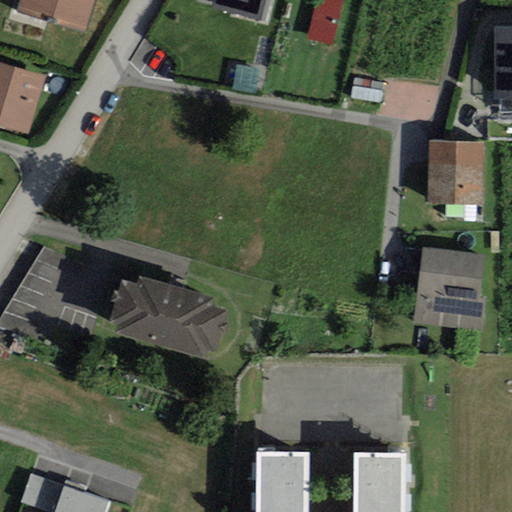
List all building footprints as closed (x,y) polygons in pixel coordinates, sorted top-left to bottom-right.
[(19,0),(17,11),(85,31),(94,0),(19,0)] [(213,0),(211,8),(265,22),(270,0),(213,0)] [(343,0),(316,0),(307,39),(332,45),(343,0)] [(511,27),(494,28),(495,99),(500,99),(501,112),(511,112),(511,27)] [(47,76),(0,62),(0,126),(29,135),(47,76)] [(384,84),(354,78),(351,97),(381,103),(384,84)] [(482,205),(483,142),(429,141),(428,204),(482,205)] [(484,254),(422,247),(414,324),(481,331),(485,298),(479,297),(484,254)] [(136,283),(121,279),(108,323),(119,326),(117,333),(203,357),(205,351),(215,354),(227,310),(213,305),(215,297),(138,275),(136,283)] [(403,511),(404,453),(354,453),(353,511),(403,511)] [(307,511),(307,454),(256,454),(255,511),(307,511)] [(48,511),(54,511),(63,486),(30,474),(20,502),(48,511)] [(104,511),(108,501),(63,486),(54,511),(104,511)]
